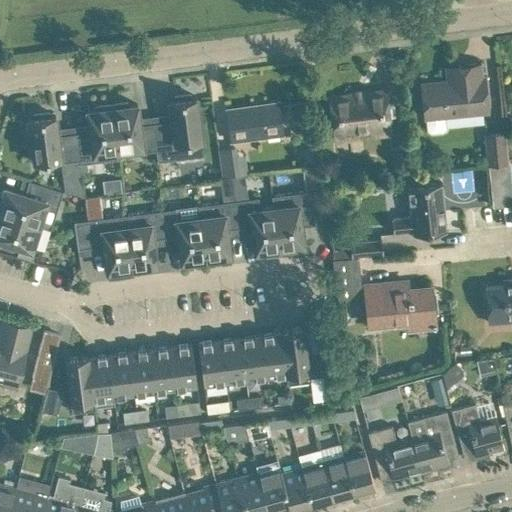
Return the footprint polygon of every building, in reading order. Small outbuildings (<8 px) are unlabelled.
[(487,111),(483,76),(481,76),(480,62),(458,65),(460,78),(422,82),(426,126),(430,128),(442,126),(444,123),(443,115),(487,111)] [(389,127),(384,90),(331,96),(335,134),(389,127)] [(157,160),(203,153),(196,95),(190,96),(190,93),(174,95),(175,98),(169,99),(172,119),(152,122),(155,145),(157,160)] [(140,123),(137,103),(127,104),(127,101),(112,103),(118,150),(155,145),(152,122),(140,123)] [(282,132),(278,101),(226,108),(231,139),(282,132)] [(119,157),(118,150),(112,103),(96,105),(97,108),(87,109),(90,130),(75,132),(79,159),(79,162),(119,157)] [(79,159),(75,132),(58,134),(55,114),(49,114),(49,111),(33,113),(34,116),(28,117),(29,128),(26,128),(28,143),(31,143),(34,161),(59,158),(60,161),(79,159)] [(501,133),(484,135),(487,164),(504,163),(501,133)] [(392,145),(395,171),(412,169),(409,143),(392,145)] [(235,146),(219,148),(222,176),(239,174),(235,146)] [(50,228),(62,190),(28,179),(24,192),(5,186),(2,195),(0,194),(0,211),(39,223),(39,224),(50,228)] [(391,216),(393,232),(412,230),(412,232),(446,229),(442,181),(407,185),(410,214),(391,216)] [(271,194),(273,206),(279,251),(297,248),(296,245),(303,244),(300,218),(313,217),(310,189),(271,194)] [(258,196),(235,199),(239,230),(251,228),(254,250),(261,249),(262,253),(279,251),(273,206),(259,208),(258,196)] [(197,204),(199,215),(200,215),(206,260),(223,258),(223,254),(230,253),(227,231),(239,230),(235,199),(197,204)] [(175,207),(162,209),(165,236),(177,234),(181,260),(188,259),(188,263),(206,260),(200,215),(199,215),(177,218),(175,207)] [(125,213),(132,270),(149,268),(149,264),(156,263),(153,238),(165,236),(162,209),(125,213)] [(31,248),(39,224),(39,223),(0,211),(0,237),(2,238),(0,242),(0,244),(12,249),(14,242),(31,248)] [(125,213),(87,218),(91,246),(104,244),(107,269),(114,269),(115,272),(132,270),(125,213)] [(87,218),(74,220),(77,247),(91,246),(87,218)] [(349,240),(351,255),(351,256),(358,255),(383,252),(381,237),(349,240)] [(360,284),(358,255),(351,256),(351,255),(333,257),(337,298),(365,296),(368,324),(407,320),(408,327),(435,325),(431,284),(389,289),(389,281),(360,284)] [(511,320),(511,283),(485,286),(489,322),(511,320)] [(0,379),(4,380),(2,388),(17,392),(27,351),(26,350),(32,326),(6,320),(1,343),(0,342),(0,379)] [(280,331),(286,372),(287,383),(310,380),(309,377),(324,375),(321,349),(306,351),(303,326),(280,329),(280,331)] [(60,333),(43,329),(32,376),(48,380),(60,333)] [(266,375),(286,372),(280,331),(261,333),(266,375)] [(261,333),(240,336),(245,377),(266,375),(261,333)] [(240,336),(219,339),(224,380),(245,377),(240,336)] [(219,339),(198,341),(203,383),(224,380),(219,339)] [(191,343),(170,345),(175,386),(196,384),(191,343)] [(170,345),(149,348),(154,389),(175,386),(170,345)] [(149,348),(128,351),(133,392),(154,389),(149,348)] [(128,351),(107,353),(112,395),(113,395),(133,392),(128,351)] [(107,353),(88,356),(95,405),(114,402),(113,395),(112,395),(107,353)] [(88,354),(65,357),(72,411),(95,408),(95,405),(88,356),(88,354)] [(443,373),(442,374),(446,389),(463,374),(463,370),(455,362),(443,373)] [(443,384),(441,375),(430,377),(432,387),(443,384)] [(57,413),(62,389),(47,385),(41,409),(57,413)] [(278,402),(290,401),(288,392),(277,394),(278,402)] [(261,394),(248,396),(250,406),(262,405),(261,394)] [(250,406),(248,396),(236,397),(237,408),(250,406)] [(511,399),(503,402),(511,441),(511,440),(511,399)] [(187,401),(176,403),(177,414),(189,413),(187,401)] [(227,401),(218,403),(219,410),(228,409),(227,401)] [(451,408),(459,440),(471,436),(476,454),(504,447),(495,414),(479,418),(475,402),(451,408)] [(176,403),(164,404),(166,416),(177,414),(176,403)] [(147,407),(136,408),(137,420),(148,418),(147,407)] [(136,408),(122,410),(124,422),(137,420),(136,408)] [(355,418),(353,409),(330,412),(333,421),(355,418)] [(446,410),(422,416),(407,420),(412,437),(410,437),(419,470),(448,462),(445,454),(457,450),(446,410)] [(333,421),(330,412),(309,415),(311,423),(333,421)] [(311,423),(309,415),(288,417),(290,426),(311,423)] [(200,430),(197,420),(196,416),(166,421),(169,436),(201,432),(200,430)] [(222,425),(220,417),(197,420),(200,430),(223,427),(222,425)] [(290,426),(288,417),(265,420),(268,429),(290,426)] [(106,420),(97,421),(98,431),(107,430),(106,420)] [(269,434),(268,429),(265,420),(244,423),(246,432),(258,430),(259,435),(269,434)] [(149,438),(145,423),(134,426),(137,441),(149,438)] [(248,437),(246,432),(244,423),(222,425),(223,427),(226,439),(248,437)] [(419,470),(410,437),(396,441),(392,425),(368,432),(376,462),(388,459),(393,477),(419,470)] [(126,427),(109,429),(111,448),(129,443),(126,427)] [(111,448),(109,429),(107,430),(98,431),(96,431),(92,451),(111,455),(111,448)] [(19,441),(0,445),(0,457),(21,453),(19,441)] [(365,451),(343,457),(352,491),(374,485),(365,451)] [(352,491),(343,457),(322,462),(331,496),(352,491)] [(331,496),(322,462),(301,468),(310,502),(331,496)] [(288,501),(280,474),(278,465),(257,470),(267,507),(288,501)] [(310,502),(301,468),(280,474),(288,501),(290,508),(310,502)] [(246,511),(267,507),(257,470),(236,476),(245,511),(246,511)] [(76,511),(83,485),(67,481),(69,476),(58,474),(53,494),(47,493),(42,511),(76,511)] [(245,511),(236,476),(215,482),(223,511),(245,511)] [(223,511),(215,482),(203,485),(204,490),(184,495),(188,511),(223,511)] [(0,511),(8,511),(14,489),(0,485),(0,511)] [(104,490),(83,485),(76,511),(111,511),(112,509),(108,508),(110,498),(103,496),(104,490)] [(42,511),(47,493),(35,489),(34,494),(14,489),(8,511),(42,511)] [(121,498),(121,511),(155,511),(152,499),(140,502),(138,494),(121,498)] [(188,511),(184,495),(164,500),(163,496),(152,499),(155,511),(188,511)]
